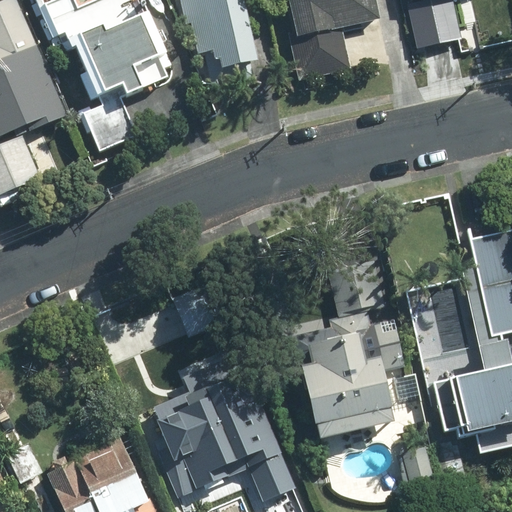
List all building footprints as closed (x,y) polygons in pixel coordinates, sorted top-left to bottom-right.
[(67,116),(16,0),(11,0),(0,5),(0,138),(29,125),(31,132),(67,116)] [(91,108),(79,113),(88,134),(91,132),(99,151),(137,135),(121,99),(172,78),(163,57),(168,55),(145,0),(103,0),(80,10),(75,0),(62,0),(41,9),(54,38),(62,36),(69,52),(76,49),(87,74),(81,77),(91,100),(102,95),(107,106),(93,112),(91,108)] [(259,61),(245,0),(183,0),(189,24),(193,23),(200,55),(217,52),(218,60),(224,59),(226,69),(259,61)] [(292,0),(300,33),(292,35),(302,80),(353,69),(343,28),(382,19),(377,0),(292,0)] [(24,139),(0,148),(0,195),(41,178),(24,139)] [(480,276),(406,293),(430,395),(437,393),(446,433),(461,429),(464,439),(511,428),(511,367),(511,368),(504,334),(511,331),(511,232),(473,242),(480,276)] [(408,377),(395,322),(370,327),(367,311),(386,307),(377,266),(332,275),(341,316),(331,318),(334,329),(294,337),(301,368),(308,367),(324,439),(399,423),(390,381),(408,377)] [(213,284),(175,300),(191,338),(229,322),(213,284)] [(298,489),(245,368),(196,390),(200,399),(157,417),(170,448),(161,452),(181,497),(251,467),(267,503),(298,489)] [(155,511),(124,439),(49,472),(66,511),(155,511)] [(426,449),(406,455),(413,485),(434,479),(426,449)]
